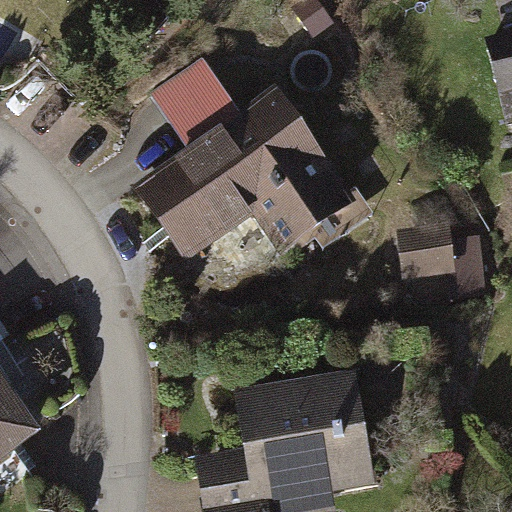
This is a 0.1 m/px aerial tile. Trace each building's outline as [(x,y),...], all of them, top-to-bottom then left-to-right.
[(0,61),(3,63),(21,30),(0,18),(0,61)] [(511,36),(485,43),(507,131),(511,129),(511,36)] [(188,154),(133,191),(186,269),(254,223),(282,264),(357,213),(276,92),(239,117),(203,63),(150,99),(188,154)] [(449,228),(397,234),(404,285),(455,279),(449,228)] [(239,453),(194,460),(201,511),(335,511),(334,501),(377,494),(358,376),(230,396),(239,453)] [(0,377),(0,469),(43,441),(0,377)]
